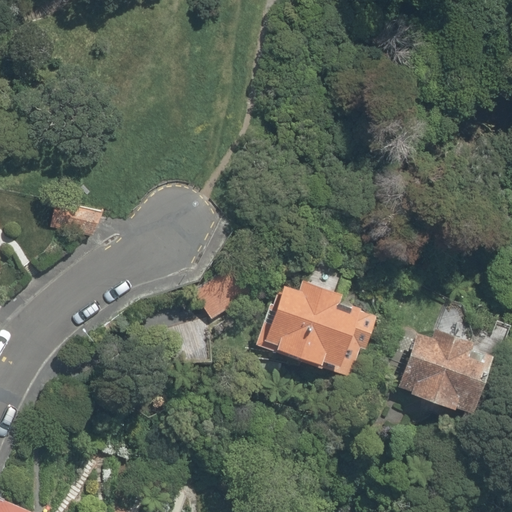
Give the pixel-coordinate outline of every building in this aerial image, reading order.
[(88,207),(57,203),(49,224),(83,233),(88,207)] [(226,259),(192,289),(218,317),(251,287),(226,259)] [(292,289),(276,282),(252,338),(328,362),(346,305),(323,298),(326,290),(294,280),(292,289)] [(428,333),(403,329),(383,383),(463,412),(484,353),(462,345),(466,334),(431,324),(428,333)] [(75,397),(40,382),(27,407),(67,420),(75,397)] [(31,511),(5,503),(1,511),(31,511)]
